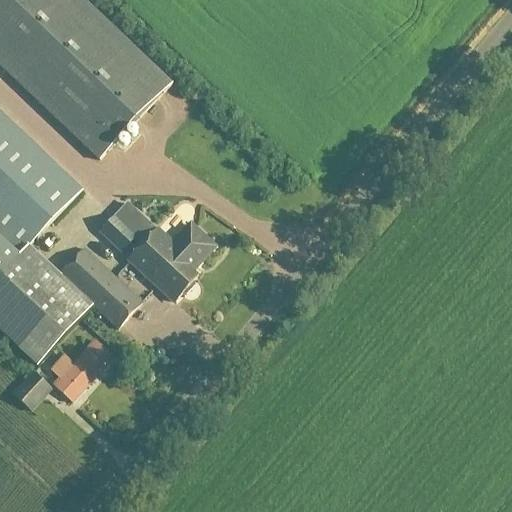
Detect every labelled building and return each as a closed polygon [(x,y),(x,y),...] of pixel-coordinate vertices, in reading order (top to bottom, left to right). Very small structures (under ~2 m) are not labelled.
[(0,0),(0,70),(98,163),(171,87),(78,0),(0,0)] [(114,218),(97,236),(121,258),(137,241),(114,218)] [(171,248),(195,270),(213,250),(189,228),(171,248)] [(195,270),(171,248),(156,233),(128,264),(173,305),(181,297),(185,298),(193,288),(192,285),(195,281),(190,275),(195,270)] [(58,280),(88,306),(117,333),(142,306),(82,253),(58,280)] [(59,383),(52,390),(71,407),(112,361),(93,344),(72,368),(63,360),(49,375),(59,383)] [(30,415),(49,394),(31,377),(12,399),(30,415)]
